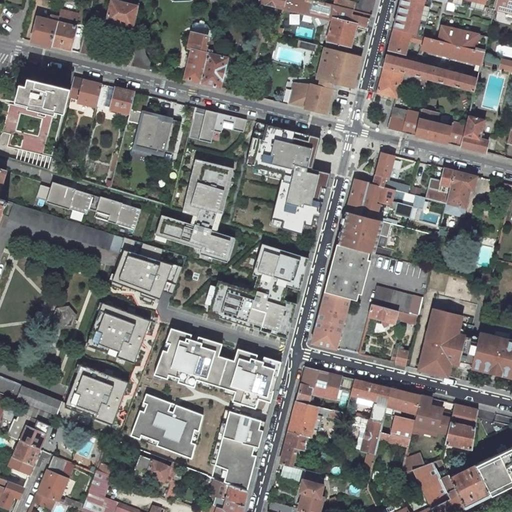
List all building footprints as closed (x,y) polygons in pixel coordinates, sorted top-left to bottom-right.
[(138,6),(113,0),(110,0),(106,20),(133,26),(138,6)] [(259,0),(259,2),(284,8),(285,0),(259,0)] [(313,0),(285,0),(284,8),(284,9),(305,14),(332,21),(333,19),(356,25),(368,28),(371,14),(333,5),(313,0)] [(359,0),(359,4),(343,0),(334,0),(333,5),(371,14),(375,0),(359,0)] [(431,3),(431,0),(400,0),(393,29),(411,34),(418,35),(420,25),(425,26),(425,24),(427,16),(428,12),(431,3)] [(447,0),(447,2),(469,7),(485,11),(486,7),(494,9),(496,0),(447,0)] [(511,0),(496,0),(494,9),(511,14),(511,0)] [(70,51),(76,26),(75,26),(76,23),(78,15),(72,14),(72,13),(61,9),(59,17),(58,19),(51,46),(70,51)] [(51,20),(39,17),(32,41),(51,46),(58,19),(59,17),(52,15),(51,20)] [(356,25),(333,19),(332,21),(327,41),(350,46),(356,25)] [(194,25),(191,32),(187,48),(192,49),(184,79),(202,83),(210,50),(215,30),(209,29),(208,25),(202,24),(197,23),(194,25)] [(451,28),(441,25),(438,40),(484,52),(488,37),(469,32),(460,30),(451,28)] [(406,54),(409,40),(411,34),(393,29),(388,49),(406,54)] [(96,35),(85,32),(80,53),(91,56),(96,35)] [(484,52),(438,40),(437,40),(418,35),(411,34),(409,40),(421,43),(418,55),(422,56),(423,54),(421,54),(423,49),(479,63),(476,73),(478,74),(481,63),(484,52)] [(350,46),(327,41),(325,47),(333,49),(344,52),(349,53),(350,46)] [(146,48),(137,46),(135,53),(130,65),(149,70),(153,61),(148,58),(146,56),(146,48)] [(353,87),(361,56),(349,53),(344,52),(333,49),(325,47),(317,78),(321,79),(319,86),(311,84),(310,85),(308,93),(291,89),(288,104),(305,108),(326,114),(334,83),(353,87)] [(135,53),(126,50),(124,59),(116,57),(115,62),(130,65),(135,53)] [(214,50),(210,50),(202,83),(220,88),(228,58),(227,57),(227,55),(226,53),(221,52),(219,53),(218,55),(213,54),(214,50)] [(477,80),(386,56),(383,68),(404,73),(428,79),(474,91),(477,80)] [(511,61),(502,59),(500,68),(511,71),(511,61)] [(402,80),(404,73),(383,68),(377,93),(396,97),(397,98),(402,80)] [(427,86),(428,79),(404,73),(402,80),(427,86)] [(77,102),(96,107),(97,103),(102,84),(83,79),(74,77),(71,89),(69,97),(78,99),(77,102)] [(27,108),(54,115),(56,110),(65,112),(66,107),(69,97),(71,89),(27,79),(25,86),(19,85),(15,102),(28,105),(27,108)] [(310,85),(293,81),(291,89),(308,93),(310,85)] [(105,105),(110,86),(102,84),(97,103),(105,105)] [(110,109),(129,114),(130,109),(134,92),(115,87),(110,109)] [(27,108),(10,103),(9,105),(3,132),(10,134),(7,146),(53,158),(65,112),(56,110),(54,115),(27,108)] [(243,132),(247,119),(196,107),(188,137),(211,142),(212,140),(214,131),(221,132),(222,127),(243,132)] [(408,110),(393,107),(391,115),(406,119),(408,110)] [(174,118),(141,109),(140,111),(130,109),(125,131),(135,134),(131,148),(165,156),(174,118)] [(421,109),(420,113),(408,110),(406,119),(402,132),(415,135),(461,146),(466,125),(452,122),(451,127),(436,123),(438,113),(421,109)] [(406,119),(391,115),(387,128),(402,132),(406,119)] [(486,119),(468,116),(466,125),(461,146),(486,152),(487,153),(490,140),(481,138),(486,119)] [(331,173),(312,168),(320,137),(256,122),(246,165),(255,167),(265,170),(282,174),(281,179),(279,188),(287,189),(283,206),(275,204),(271,219),(282,222),(281,228),(301,234),(304,224),(312,226),(314,216),(319,218),(323,202),(318,200),(322,187),(327,188),(331,173)] [(388,180),(395,156),(381,153),(375,176),(388,180)] [(195,157),(182,210),(193,213),(213,220),(216,211),(221,212),(228,186),(224,185),(229,166),(195,157)] [(60,160),(53,159),(50,171),(57,173),(60,160)] [(224,185),(228,186),(233,167),(229,166),(224,185)] [(439,191),(449,193),(454,170),(444,168),(439,191)] [(282,174),(265,170),(264,175),(281,179),(282,174)] [(464,211),(470,190),(473,191),(477,176),(454,170),(449,193),(448,196),(447,203),(443,219),(461,224),(464,211)] [(406,185),(388,180),(375,176),(373,184),(394,190),(404,192),(406,185)] [(390,204),(394,190),(373,184),(355,179),(346,211),(349,212),(375,219),(379,205),(376,204),(377,201),(390,204)] [(50,188),(40,185),(36,197),(46,201),(46,202),(70,209),(87,214),(89,209),(96,211),(94,216),(108,220),(107,221),(135,229),(141,210),(141,209),(122,203),(122,202),(100,196),(100,197),(76,189),(52,181),(50,188)] [(495,192),(510,195),(511,188),(511,184),(498,181),(495,192)] [(318,200),(323,202),(327,188),(322,187),(318,200)] [(127,198),(128,193),(110,188),(109,193),(127,198)] [(287,189),(279,188),(275,204),(283,206),(287,189)] [(410,194),(408,193),(404,192),(394,190),(390,204),(391,204),(390,208),(396,210),(395,214),(410,218),(413,207),(423,210),(426,198),(419,196),(410,194)] [(427,190),(426,198),(447,203),(448,196),(427,190)] [(118,252),(123,237),(14,203),(8,218),(118,252)] [(218,224),(221,212),(216,211),(213,220),(193,213),(190,222),(216,230),(218,224)] [(375,219),(349,212),(346,211),(343,225),(340,235),(338,243),(338,244),(348,246),(352,247),(369,252),(374,253),(376,244),(381,245),(383,236),(387,237),(391,223),(375,219)] [(155,234),(201,248),(200,252),(228,260),(235,236),(216,230),(190,222),(161,214),(160,216),(155,234)] [(282,222),(271,219),(270,226),(281,228),(282,222)] [(187,256),(123,237),(118,252),(106,283),(158,303),(162,295),(171,298),(187,256)] [(207,315),(287,340),(297,303),(284,299),(288,286),(300,289),(308,257),(261,243),(252,274),(257,276),(253,290),(218,280),(207,315)] [(367,259),(369,252),(352,247),(348,246),(338,244),(326,292),(350,298),(357,300),(358,293),(361,294),(370,260),(367,259)] [(482,273),(481,281),(490,283),(492,275),(482,273)] [(378,288),(374,305),(397,311),(418,317),(423,300),(378,288)] [(326,292),(325,292),(312,343),(336,349),(350,298),(326,292)] [(104,304),(89,346),(136,363),(151,321),(104,304)] [(396,319),(397,311),(374,305),(372,305),(369,316),(383,320),(382,324),(383,325),(384,328),(388,326),(389,322),(395,323),(396,319)] [(427,338),(419,369),(434,373),(435,373),(436,371),(445,373),(444,375),(447,376),(450,365),(451,363),(459,365),(460,362),(471,365),(472,363),(474,357),(474,356),(476,347),(476,346),(477,342),(471,341),(472,338),(457,334),(462,315),(434,308),(429,328),(432,328),(429,339),(427,338)] [(73,316),(68,309),(59,310),(55,319),(61,326),(70,325),(73,316)] [(401,320),(417,324),(418,317),(397,311),(396,319),(401,320)] [(276,382),(281,361),(238,348),(234,360),(218,355),(222,344),(171,327),(170,329),(153,376),(179,385),(179,383),(182,375),(186,376),(185,380),(190,381),(196,383),(230,392),(229,401),(252,408),(254,398),(260,399),(267,401),(271,386),(267,384),(268,380),(276,382)] [(491,370),(501,372),(500,375),(509,377),(511,372),(511,341),(509,340),(507,338),(504,336),(501,336),(498,338),(479,333),(477,342),(476,346),(476,347),(474,356),(474,357),(472,363),(482,365),(481,370),(490,372),(491,370)] [(238,348),(222,344),(218,355),(234,360),(238,348)] [(399,349),(395,363),(407,366),(410,352),(399,349)] [(113,424),(129,383),(82,365),(66,406),(113,424)] [(297,400),(318,406),(344,413),(346,414),(350,395),(354,379),(342,376),(328,373),(305,367),(297,400)] [(25,405),(53,416),(60,400),(0,376),(0,394),(7,398),(25,405)] [(350,395),(386,404),(390,388),(354,379),(350,395)] [(386,404),(416,411),(420,395),(390,388),(386,404)] [(158,446),(192,459),(196,445),(191,444),(194,431),(199,433),(203,415),(178,406),(176,405),(174,412),(170,411),(173,404),(171,403),(147,393),(144,403),(147,405),(144,413),(141,412),(132,437),(140,440),(141,435),(159,442),(158,446)] [(441,412),(442,409),(429,406),(431,398),(420,395),(416,411),(414,420),(411,433),(423,436),(425,428),(448,433),(451,419),(452,415),(441,412)] [(316,414),(318,406),(297,400),(288,431),(310,437),(312,429),(318,431),(322,416),(316,414)] [(374,411),(372,421),(382,423),(384,413),(386,406),(374,403),(372,411),(374,411)] [(448,433),(445,443),(444,448),(442,459),(444,464),(468,459),(471,453),(472,449),(478,409),(455,404),(452,415),(451,419),(448,433)] [(49,425),(53,416),(25,405),(22,413),(20,412),(17,420),(14,419),(9,432),(0,427),(0,432),(7,435),(20,441),(40,449),(50,425),(49,425)] [(342,421),(344,413),(318,406),(316,414),(322,416),(337,420),(342,421)] [(247,490),(256,456),(252,455),(254,447),(258,448),(260,440),(256,439),(261,421),(250,418),(229,413),(214,466),(227,470),(224,482),(230,484),(247,490)] [(414,420),(384,413),(382,423),(380,433),(409,440),(411,433),(414,420)] [(366,431),(361,451),(367,452),(375,454),(378,440),(380,433),(382,423),(372,421),(369,420),(354,416),(352,424),(361,426),(360,429),(366,431)] [(309,449),(312,438),(310,437),(288,431),(280,463),(285,465),(292,466),(297,446),(309,449)] [(29,474),(40,449),(20,441),(9,465),(29,474)] [(498,454),(507,449),(504,445),(500,444),(498,448),(497,449),(497,452),(498,453),(498,454)] [(476,467),(490,494),(511,482),(511,446),(507,449),(498,454),(475,465),(476,467)] [(364,464),(372,466),(375,454),(367,452),(364,464)] [(53,455),(47,470),(61,475),(68,461),(53,455)] [(178,465),(172,462),(170,466),(140,455),(134,470),(165,481),(171,484),(176,469),(178,465)] [(422,466),(418,455),(405,459),(401,473),(412,470),(422,466)] [(433,511),(453,511),(456,511),(442,481),(433,463),(422,466),(412,470),(426,497),(431,507),(433,511)] [(475,464),(450,477),(464,507),(490,494),(476,467),(475,465),(475,464)] [(303,480),(305,470),(304,469),(292,466),(285,465),(282,475),(303,480)] [(182,472),(176,469),(171,484),(166,496),(172,499),(182,472)] [(47,470),(37,493),(55,499),(58,501),(64,503),(65,499),(60,498),(68,478),(61,475),(47,470)] [(160,511),(161,509),(152,506),(150,511),(139,511),(140,511),(122,504),(121,506),(119,505),(119,504),(114,502),(103,498),(109,483),(111,477),(111,476),(96,470),(95,473),(84,505),(82,510),(87,511),(160,511)] [(317,483),(320,473),(305,470),(303,480),(300,492),(303,492),(299,508),(298,510),(307,511),(309,511),(310,509),(320,511),(324,497),(320,496),(323,485),(317,483)] [(13,474),(10,482),(24,487),(27,480),(13,474)] [(464,507),(450,477),(442,481),(456,511),(464,507)] [(19,498),(24,487),(10,482),(0,478),(0,487),(2,488),(0,492),(0,499),(0,500),(0,505),(9,509),(14,496),(19,498)] [(216,497),(214,504),(211,504),(209,511),(241,511),(247,490),(230,484),(229,487),(217,484),(213,495),(216,497)] [(51,508),(55,499),(37,493),(34,501),(51,508)] [(331,511),(339,509),(334,497),(330,499),(331,511)] [(84,505),(76,501),(74,507),(82,510),(84,505)] [(299,508),(270,501),(267,511),(319,511),(320,511),(310,509),(309,511),(307,511),(298,510),(299,508)]
